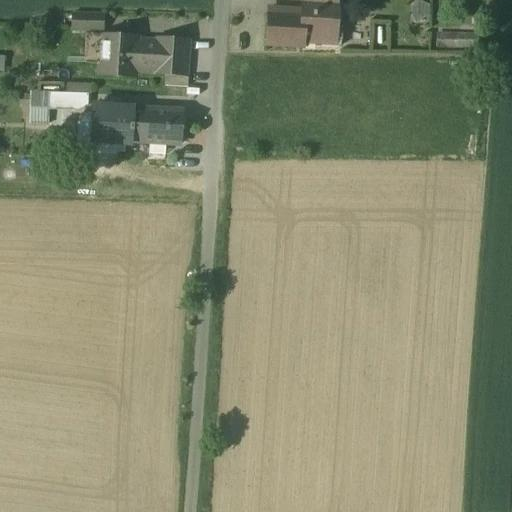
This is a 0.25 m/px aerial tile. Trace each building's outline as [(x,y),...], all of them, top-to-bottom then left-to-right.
[(340,10),(315,9),(314,19),(314,21),(339,22),(340,10)] [(302,13),(285,12),(285,19),(270,18),(269,49),(301,50),(301,46),(338,48),(339,22),(314,21),(314,19),(302,18),(302,13)] [(103,17),(72,16),(71,31),(102,32),(103,17)] [(137,39),(101,37),(99,77),(134,79),(134,73),(137,41),(137,39)] [(188,42),(157,40),(157,43),(155,74),(155,75),(165,76),(165,75),(185,77),(188,42)] [(157,43),(137,41),(134,73),(155,74),(157,43)] [(185,77),(165,75),(164,87),(187,88),(188,77),(185,77)] [(31,124),(65,124),(65,86),(31,86),(31,124)] [(90,95),(67,94),(65,117),(89,118),(90,95)] [(154,115),(98,111),(96,141),(152,145),(152,143),(154,115)] [(184,117),(154,115),(152,143),(181,145),(184,117)]
